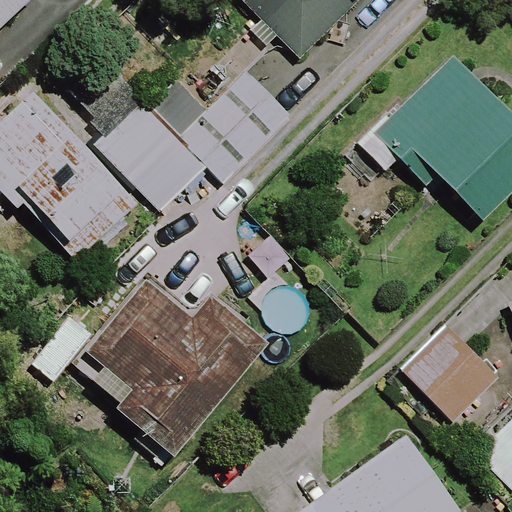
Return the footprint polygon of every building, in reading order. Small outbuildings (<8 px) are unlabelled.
[(0,0),(0,22),(24,0),(0,0)] [(274,44),(295,65),(358,0),(228,0),(253,23),(240,36),(261,57),(274,44)] [(511,127),(439,54),(343,149),(387,193),(402,178),(418,194),(430,182),(477,229),(511,194),(511,127)] [(152,124),(200,171),(218,190),(286,123),(240,77),(194,123),(174,102),(152,124)] [(135,205),(85,155),(27,98),(16,109),(0,93),(0,203),(9,213),(18,204),(61,248),(93,216),(109,231),(135,205)] [(151,221),(200,171),(152,124),(134,106),(85,155),(135,205),(151,221)] [(259,342),(207,301),(190,321),(142,284),(81,362),(95,372),(82,388),(115,414),(109,421),(164,464),(259,342)] [(511,299),(500,304),(511,331),(511,299)] [(490,384),(445,334),(398,376),(444,426),(490,384)] [(452,511),(401,439),(296,511),(452,511)]
